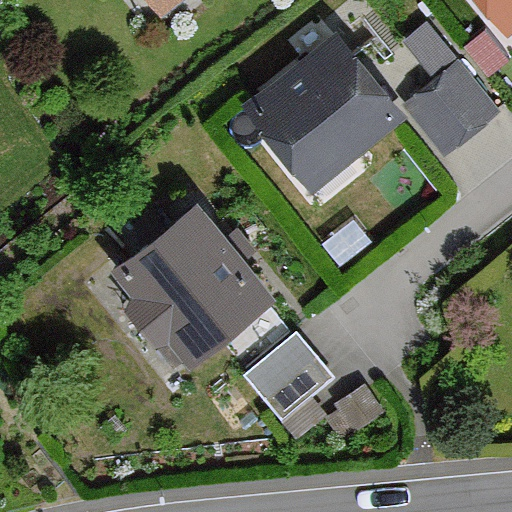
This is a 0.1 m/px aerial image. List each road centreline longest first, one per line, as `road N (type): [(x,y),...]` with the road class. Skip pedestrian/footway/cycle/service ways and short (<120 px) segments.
road 1 (residential): [(360,320),(511,199)]
road 2 (residential): [(511,504),(382,511)]
